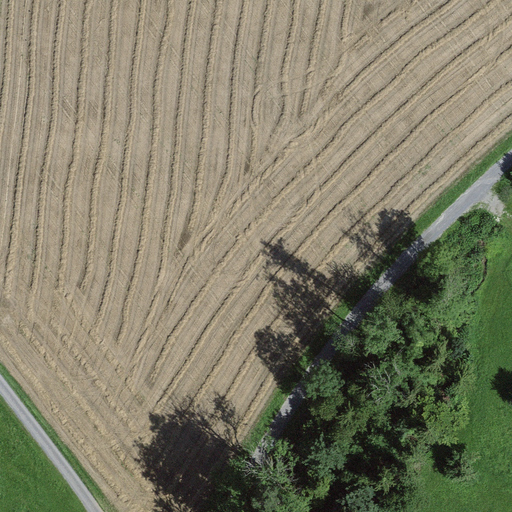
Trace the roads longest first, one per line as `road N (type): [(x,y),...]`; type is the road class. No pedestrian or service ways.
road 1 (track): [(227,511),(328,347),(511,159)]
road 2 (track): [(94,511),(0,383)]
